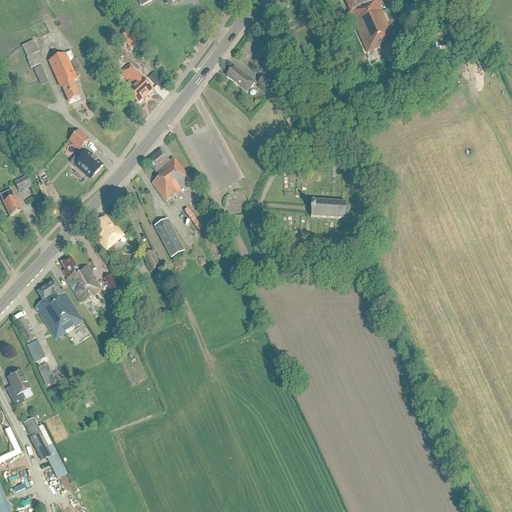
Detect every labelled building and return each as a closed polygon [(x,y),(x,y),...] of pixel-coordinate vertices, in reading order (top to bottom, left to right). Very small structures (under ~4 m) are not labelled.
[(372,0),(343,0),(350,15),(352,14),(356,22),(352,24),(367,55),(394,42),(376,2),(374,3),(372,0)] [(130,52),(137,46),(128,34),(121,40),(123,42),(120,44),(123,48),(126,46),(130,52)] [(297,49),(286,37),(280,42),(291,55),(297,49)] [(33,43),(30,45),(22,49),(27,60),(38,54),(33,43)] [(65,56),(48,63),(60,89),(61,89),(68,104),(79,99),(77,92),(73,83),(77,82),(65,56)] [(27,62),(31,72),(40,68),(35,58),(27,62)] [(76,61),(74,62),(71,63),(71,64),(76,74),(81,71),(76,61)] [(130,67),(121,76),(128,84),(122,90),(126,94),(137,106),(153,92),(130,67)] [(234,68),(226,78),(246,94),(254,84),(234,68)] [(47,84),(40,69),(34,71),(41,87),(47,84)] [(420,77),(413,80),(417,90),(423,87),(420,77)] [(274,88),(263,78),(258,84),(269,94),(274,88)] [(17,100),(3,105),(18,139),(27,135),(16,108),(20,106),(17,100)] [(69,143),(79,152),(89,142),(78,132),(69,143)] [(80,153),(70,164),(89,182),(103,168),(88,154),(84,157),(80,153)] [(161,153),(147,163),(156,175),(157,174),(160,180),(153,185),(166,203),(192,184),(173,160),(169,164),(161,153)] [(14,185),(18,193),(31,187),(27,179),(14,185)] [(11,192),(4,196),(0,197),(0,198),(10,219),(21,213),(11,192)] [(32,211),(41,210),(39,196),(30,197),(32,211)] [(311,203),(310,219),(343,221),(345,221),(348,218),(349,216),(349,211),(349,209),(346,206),(344,205),(311,203)] [(187,226),(193,220),(199,227),(204,223),(195,211),(183,220),(187,226)] [(114,231),(105,220),(92,231),(101,242),(99,243),(106,252),(123,237),(116,229),(114,231)] [(168,221),(154,228),(170,261),(184,254),(168,221)] [(153,254),(142,259),(148,271),(150,275),(152,274),(160,271),(161,270),(158,263),(153,254)] [(86,268),(79,273),(71,260),(61,266),(64,272),(62,273),(67,280),(64,282),(80,306),(102,293),(86,268)] [(104,282),(111,294),(117,290),(110,279),(104,282)] [(60,294),(53,284),(37,294),(43,304),(34,310),(55,342),(83,323),(63,292),(60,294)] [(32,342),(23,320),(17,323),(26,345),(32,342)] [(37,370),(46,389),(56,384),(50,371),(49,371),(47,366),(37,370)] [(7,380),(12,389),(6,392),(15,410),(24,405),(24,404),(24,403),(25,402),(22,395),(30,391),(21,373),(7,380)] [(29,441),(35,454),(37,457),(49,451),(34,421),(23,427),(30,441),(29,441)] [(0,509),(1,511),(14,511),(2,482),(0,482),(0,509)]
